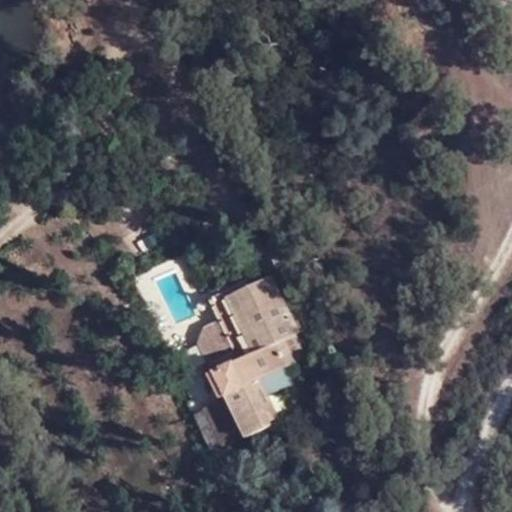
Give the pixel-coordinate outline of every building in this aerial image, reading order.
[(440,0),(447,13),(459,7),(454,0),(440,0)] [(159,231),(147,237),(153,248),(164,242),(159,231)] [(144,252),(139,242),(127,248),(131,259),(144,252)] [(278,342),(296,333),(299,332),(272,276),(237,293),(265,350),(215,376),(211,377),(223,399),(226,397),(245,434),(246,437),(271,425),(270,422),(265,411),(273,407),(268,396),(294,382),(287,367),(290,366),(278,342)] [(265,350),(237,293),(229,297),(227,292),(210,300),(234,351),(210,364),(215,376),(265,350)] [(307,357),(296,333),(278,342),(290,366),(307,357)] [(226,397),(223,399),(204,408),(223,445),(245,434),(226,397)] [(278,417),(273,407),(265,411),(270,422),(278,417)]
